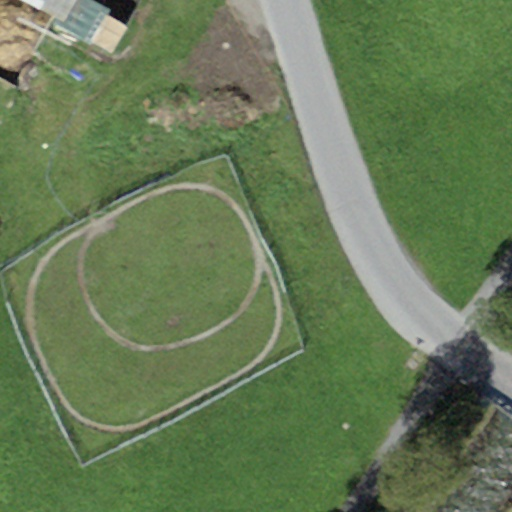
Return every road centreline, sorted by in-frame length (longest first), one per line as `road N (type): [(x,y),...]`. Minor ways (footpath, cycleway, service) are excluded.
road 1 (unclassified): [(285,0),(337,167),(388,274),(463,352),(511,383)]
road 2 (track): [(463,352),(362,511)]
